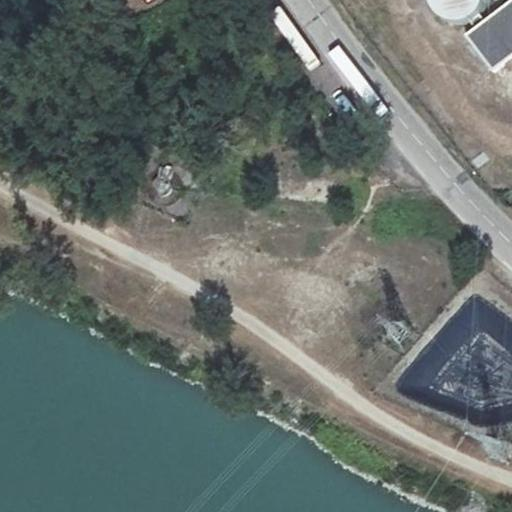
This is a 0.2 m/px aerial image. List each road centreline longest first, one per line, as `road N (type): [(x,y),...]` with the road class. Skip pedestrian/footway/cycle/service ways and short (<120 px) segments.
road 1 (track): [(0,183),(199,293),(379,418),(511,481)]
road 2 (unclassified): [(315,0),(428,155),(511,241)]
